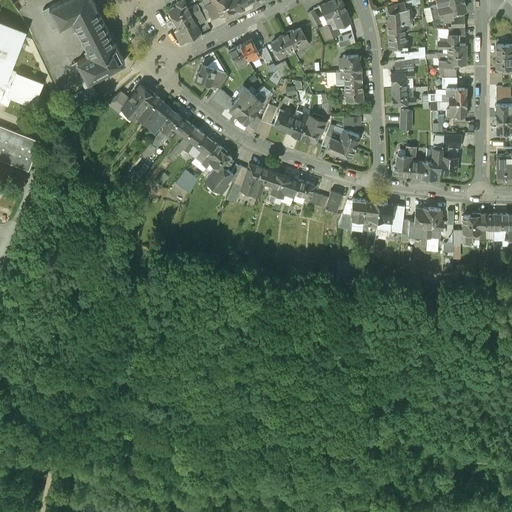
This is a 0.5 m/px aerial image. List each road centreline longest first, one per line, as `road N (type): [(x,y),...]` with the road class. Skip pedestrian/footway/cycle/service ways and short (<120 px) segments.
road 1 (track): [(39,369),(198,407),(409,415),(511,444)]
road 2 (residential): [(376,181),(236,130),(156,63)]
road 3 (residential): [(478,193),(483,0)]
road 4 (residential): [(376,181),(373,68),(359,0)]
road 5 (residential): [(283,0),(156,63)]
